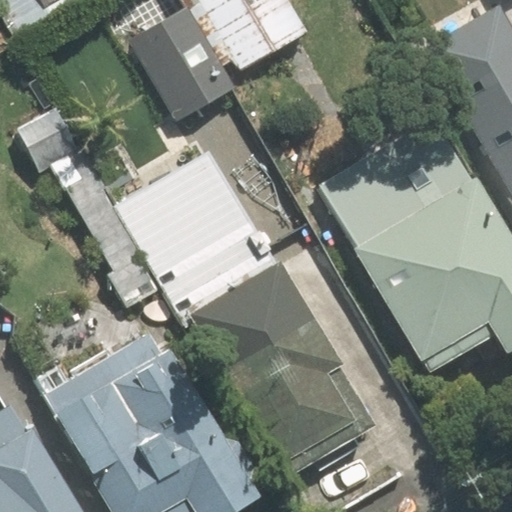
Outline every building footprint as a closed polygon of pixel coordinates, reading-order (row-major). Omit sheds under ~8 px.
[(195,0),(236,69),(301,31),(282,0),(195,0)] [(422,46),(511,201),(511,35),(494,5),(422,46)] [(121,38),(170,123),(222,93),(173,8),(121,38)] [(511,260),(428,116),(318,179),(422,357),(481,323),(499,354),(511,346),(511,260)] [(119,199),(273,465),(352,420),(324,372),(330,368),(204,150),(119,199)] [(185,511),(233,511),(254,501),(152,325),(38,391),(107,511),(165,511),(180,504),(185,511)] [(77,511),(19,410),(0,420),(0,511),(77,511)]
